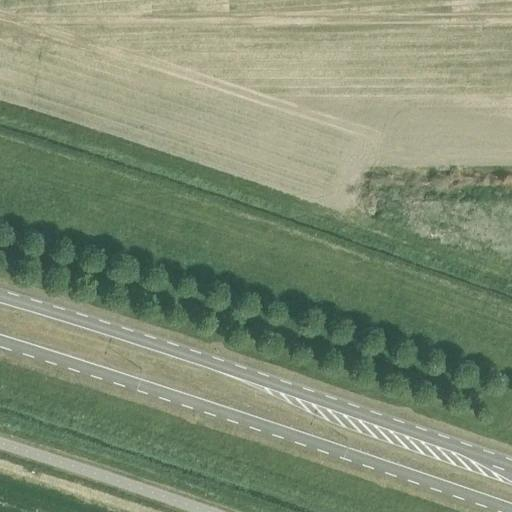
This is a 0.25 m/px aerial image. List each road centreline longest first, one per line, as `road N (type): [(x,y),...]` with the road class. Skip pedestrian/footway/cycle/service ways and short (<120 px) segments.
road 1 (primary): [(511,467),(0,298)]
road 2 (primary): [(0,343),(511,511)]
